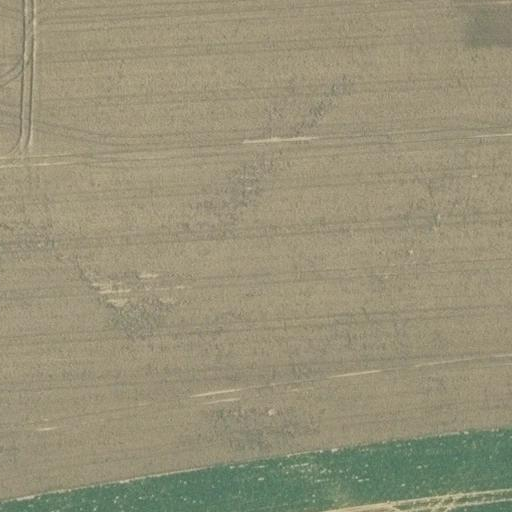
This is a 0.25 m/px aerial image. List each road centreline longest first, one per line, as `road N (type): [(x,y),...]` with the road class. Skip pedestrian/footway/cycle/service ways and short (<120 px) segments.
road 1 (track): [(0,351),(511,301)]
road 2 (motorway): [(0,334),(404,284),(471,256)]
road 3 (motorway): [(0,299),(471,256)]
road 4 (motorway): [(377,211),(0,246)]
road 5 (motorway): [(377,211),(293,198),(0,209)]
road 6 (motorway): [(511,199),(377,211)]
